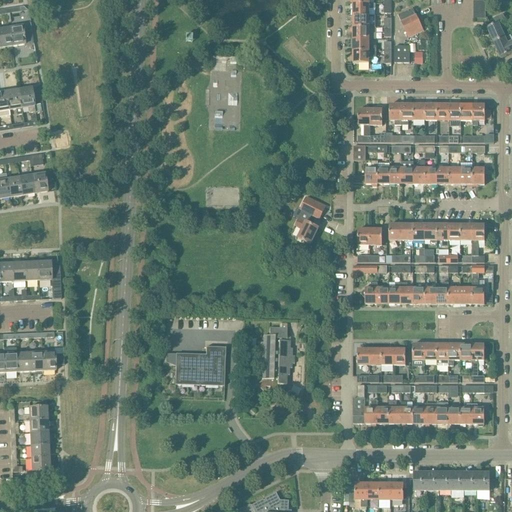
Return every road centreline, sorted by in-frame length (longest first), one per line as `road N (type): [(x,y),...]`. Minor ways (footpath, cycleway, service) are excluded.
road 1 (tertiary): [(117,426),(140,0)]
road 2 (residential): [(347,456),(351,85)]
road 3 (residential): [(504,455),(347,456)]
road 4 (residential): [(504,455),(502,316)]
road 5 (unknown): [(453,316),(450,346),(349,347)]
road 6 (residential): [(326,456),(266,462),(213,495)]
